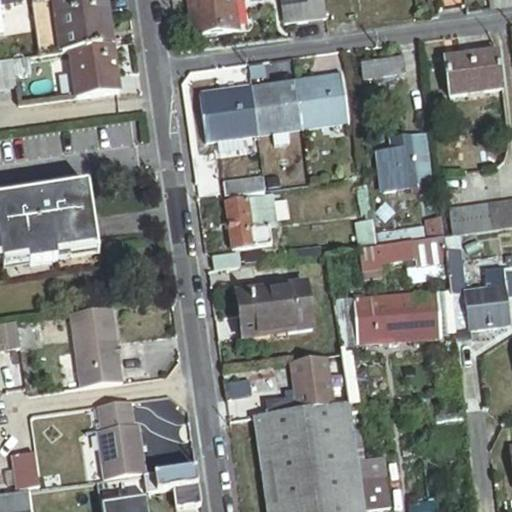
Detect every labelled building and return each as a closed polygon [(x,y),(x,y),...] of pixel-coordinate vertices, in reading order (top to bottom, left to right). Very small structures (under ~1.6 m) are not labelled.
[(70,56),(111,51),(103,0),(61,0),(53,1),(61,58),(70,56)] [(209,0),(189,3),(188,3),(193,41),(241,35),(235,0),(209,0)] [(280,0),(284,28),(326,22),(323,0),(280,0)] [(61,58),(53,1),(32,4),(40,61),(61,58)] [(117,96),(111,51),(70,56),(76,102),(117,96)] [(502,94),(497,57),(444,64),(449,102),(502,94)] [(401,63),(362,68),(364,81),(403,76),(401,63)] [(13,65),(0,66),(0,93),(17,91),(13,65)] [(344,79),(204,99),(210,145),(217,145),(242,141),(272,136),(288,134),(351,125),(348,102),(344,79)] [(272,136),(275,151),(290,148),(288,134),(272,136)] [(424,192),(430,191),(424,139),(412,141),(417,192),(424,192)] [(217,145),(219,158),(244,154),(242,141),(217,145)] [(417,192),(412,141),(391,143),(397,194),(417,192)] [(226,188),(228,203),(231,202),(264,198),(269,197),(266,182),(226,188)] [(373,218),(369,184),(351,186),(356,226),(368,225),(367,219),(373,218)] [(91,188),(0,200),(0,232),(3,258),(4,264),(30,261),(31,267),(60,263),(59,257),(100,252),(91,188)] [(434,190),(430,191),(424,192),(425,199),(434,198),(434,190)] [(231,202),(231,207),(250,204),(265,202),(264,198),(231,202)] [(265,202),(250,204),(253,222),(254,232),(271,230),(271,232),(277,231),(273,201),(265,202)] [(254,232),(253,222),(250,204),(231,207),(228,207),(235,254),(257,251),(254,232)] [(511,233),(511,205),(451,213),(454,240),(511,233),(511,234),(511,233)] [(378,252),(373,218),(367,219),(368,225),(356,226),(360,255),(378,252)] [(430,246),(443,244),(441,225),(428,227),(430,246)] [(273,249),(271,232),(271,230),(254,232),(257,251),(273,249)] [(445,244),(447,257),(461,255),(459,242),(445,244)] [(447,257),(445,244),(443,244),(430,246),(412,248),(414,266),(415,274),(449,270),(447,257)] [(414,266),(412,248),(378,252),(360,255),(358,255),(361,277),(379,275),(378,270),(414,266)] [(100,257),(100,252),(59,257),(60,263),(100,257)] [(461,255),(447,257),(449,270),(457,337),(511,330),(506,293),(488,295),(466,298),(461,255)] [(214,262),(215,275),(242,271),(240,258),(214,262)] [(30,261),(4,264),(5,271),(31,267),(30,261)] [(486,278),(488,295),(506,293),(504,275),(486,278)] [(308,293),(239,303),(246,349),(315,340),(308,293)] [(437,298),(354,306),(358,350),(442,342),(437,298)] [(112,313),(70,319),(81,393),(123,387),(112,313)] [(0,329),(0,348),(1,357),(21,354),(17,327),(0,329)] [(336,411),(328,363),(292,369),(297,399),(263,405),(265,422),(336,411)] [(98,411),(102,435),(134,431),(130,406),(98,411)] [(362,511),(347,411),(251,426),(250,426),(263,511),(362,511)] [(97,436),(104,484),(145,478),(138,430),(134,431),(102,435),(97,436)] [(357,467),(360,484),(385,481),(382,463),(357,467)] [(201,494),(197,471),(156,477),(159,496),(159,500),(176,497),(201,494)] [(159,496),(156,477),(145,478),(148,497),(159,496)] [(389,511),(385,481),(360,484),(363,511),(389,511)] [(176,497),(178,511),(194,511),(203,511),(201,494),(176,497)] [(31,496),(0,500),(0,511),(33,511),(32,506),(31,496)] [(96,511),(94,497),(83,499),(85,511),(96,511)] [(85,511),(83,499),(38,505),(39,511),(85,511)]
